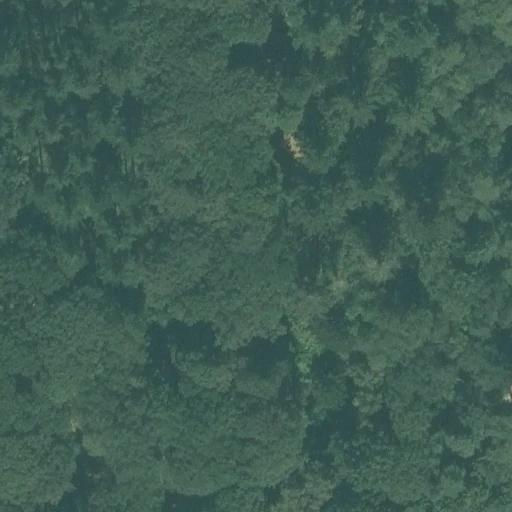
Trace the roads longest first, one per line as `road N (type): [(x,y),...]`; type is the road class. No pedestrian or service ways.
road 1 (track): [(256,511),(264,473),(220,0)]
road 2 (track): [(264,473),(410,415),(511,388)]
road 3 (track): [(264,473),(382,511)]
